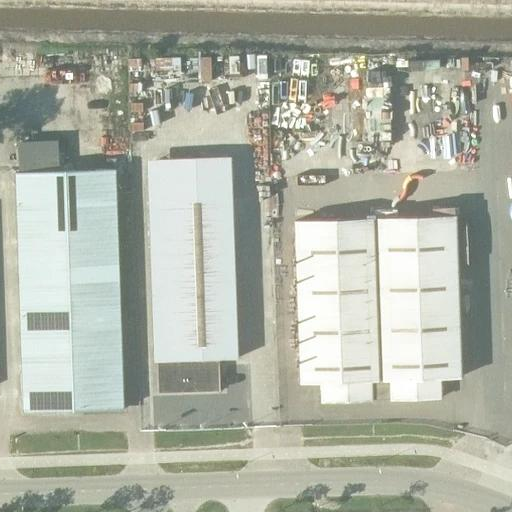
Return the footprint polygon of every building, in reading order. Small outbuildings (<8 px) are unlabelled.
[(252,98),(267,97),(265,57),(250,58),(252,98)] [(210,61),(168,62),(169,73),(210,71),(210,61)] [(297,88),(295,63),(276,64),(277,89),(297,88)] [(298,161),(306,176),(319,169),(311,154),(298,161)] [(114,168),(14,172),(22,411),(122,408),(114,168)] [(156,361),(157,393),(219,391),(218,359),(237,358),(231,186),(148,189),(153,361),(156,361)] [(455,215),(294,221),(300,382),(320,381),(321,401),(372,400),(372,393),(390,392),(390,399),(441,397),(440,377),(461,376),(455,215)] [(479,296),(481,338),(499,338),(498,296),(479,296)]
